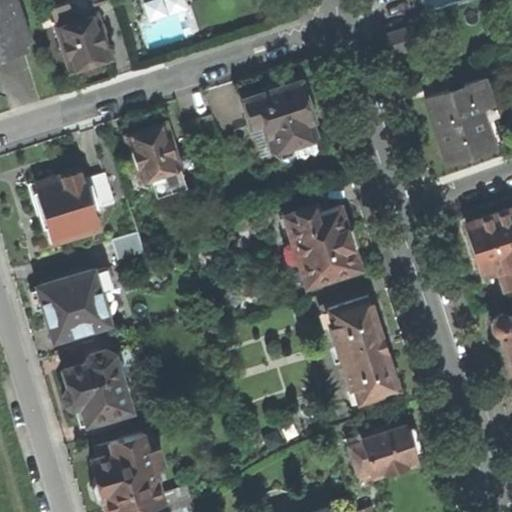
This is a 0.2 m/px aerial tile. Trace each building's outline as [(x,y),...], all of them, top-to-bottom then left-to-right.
[(0,0),(0,57),(26,49),(15,15),(22,13),(17,0),(0,0)] [(146,0),(151,18),(190,9),(187,0),(146,0)] [(51,11),(70,70),(109,57),(95,14),(73,21),(68,5),(51,11)] [(411,25),(383,34),(390,56),(418,47),(411,25)] [(423,97),(443,157),(498,139),(486,104),(490,103),(481,78),(463,84),(460,77),(442,83),(445,90),(423,97)] [(260,121),(270,151),(272,151),(273,154),(279,158),(291,154),(293,149),(292,145),(316,137),(310,119),(311,119),(299,80),(276,88),(276,86),(264,90),(264,91),(241,99),(249,124),(260,121)] [(197,119),(205,147),(220,142),(211,114),(197,119)] [(182,123),(191,151),(205,147),(197,119),(182,123)] [(164,123),(126,136),(133,160),(129,161),(132,170),(136,169),(140,180),(149,177),(155,195),(184,186),(175,156),(164,123)] [(191,151),(175,156),(184,186),(200,181),(191,151)] [(80,168),(27,185),(41,228),(45,227),(50,243),(99,228),(92,208),(97,206),(90,185),(86,186),(80,168)] [(89,179),(90,185),(97,206),(97,207),(113,202),(104,174),(89,179)] [(283,214),(292,241),(286,243),(290,256),(296,255),(305,284),(359,267),(352,247),(356,242),(351,226),(344,223),(338,205),(316,212),(313,203),(293,209),(294,210),(283,214)] [(511,206),(466,222),(467,224),(464,225),(478,266),(482,268),(486,267),(490,277),(499,274),(501,280),(507,278),(509,285),(511,283),(511,206)] [(137,231),(111,239),(117,258),(143,250),(137,231)] [(65,335),(109,322),(100,291),(114,287),(108,267),(94,271),(93,268),(39,284),(40,287),(31,290),(36,308),(45,306),(52,330),(62,327),(65,335)] [(368,295),(328,308),(333,324),(329,325),(349,386),(352,385),(358,401),(398,388),(368,295)] [(496,333),(500,334),(511,368),(511,315),(510,316),(506,313),(501,312),(498,311),(494,313),(491,316),(490,321),(490,326),(492,331),(496,333)] [(74,407),(79,425),(130,409),(122,383),(129,381),(122,358),(115,361),(113,353),(105,348),(88,354),(85,352),(83,355),(86,357),(83,362),(62,368),(67,387),(64,390),(62,394),(62,397),(64,402),(66,405),(70,406),(74,407)] [(416,462),(413,452),(420,449),(412,426),(405,429),(402,420),(354,436),(357,442),(351,444),(362,477),(372,474),(373,476),(416,462)] [(102,503),(104,511),(120,511),(133,508),(162,499),(161,496),(153,469),(163,466),(156,446),(147,449),(141,431),(107,441),(111,452),(89,459),(94,477),(88,486),(93,500),(102,503)] [(185,488),(161,496),(162,499),(133,508),(134,511),(167,511),(190,505),(185,488)]
